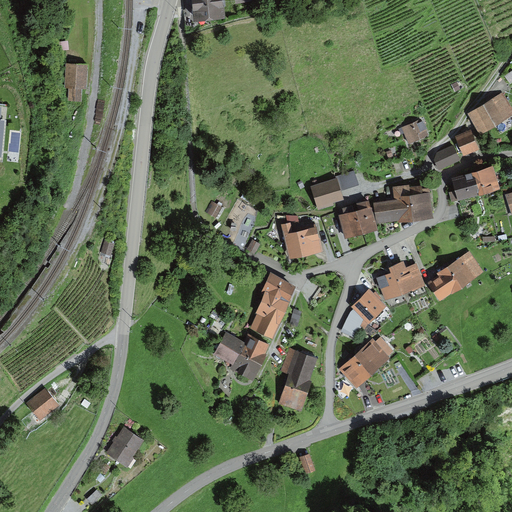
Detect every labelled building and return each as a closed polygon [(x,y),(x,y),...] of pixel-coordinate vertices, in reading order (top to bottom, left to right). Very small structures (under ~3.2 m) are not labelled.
[(190,0),(193,22),(226,19),(223,0),(190,0)] [(88,63),(66,62),(64,87),(68,87),(68,100),(81,101),(82,87),(86,88),(88,63)] [(457,82),(452,85),(455,92),(460,89),(457,82)] [(511,109),(503,94),(468,114),(479,134),(511,115),(511,109)] [(422,119),(398,129),(401,136),(405,134),(409,143),(429,135),(422,119)] [(479,152),(471,131),(456,137),(464,158),(479,152)] [(461,161),(455,146),(437,153),(434,160),(438,170),(461,161)] [(494,168),(472,174),(479,196),(500,190),(494,168)] [(337,178),(341,191),(359,186),(354,171),(336,176),(337,178)] [(448,193),(451,204),(479,196),(472,174),(452,179),(456,191),(448,193)] [(337,178),(310,186),(317,210),(333,205),(332,204),(344,200),(341,191),(337,178)] [(394,201),(375,203),(377,224),(433,219),(430,188),(422,189),(422,186),(409,187),(409,186),(393,187),(394,201)] [(212,201),(205,212),(216,218),(222,207),(212,201)] [(358,211),(357,211),(364,235),(378,231),(369,201),(356,204),(358,211)] [(364,235),(357,211),(354,212),(353,206),(343,209),(344,215),(339,217),(346,240),(364,235)] [(286,215),(288,223),(291,223),(292,229),(300,227),(297,216),(286,215)] [(288,223),(282,225),(290,258),(323,251),(317,223),(300,227),(292,229),(291,223),(288,223)] [(110,256),(114,244),(105,241),(100,253),(110,256)] [(248,250),(255,255),(261,245),(253,241),(248,250)] [(439,278),(429,284),(440,300),(481,273),(469,253),(436,274),(439,278)] [(404,262),(392,267),(402,294),(425,285),(416,264),(406,268),(404,262)] [(402,294),(392,267),(389,268),(391,274),(377,279),(386,301),(402,294)] [(263,291),(266,292),(289,303),(298,286),(271,273),(263,291)] [(387,307),(369,290),(351,307),(354,310),(364,319),(369,325),(387,307)] [(257,314),(251,329),(273,339),(289,303),(266,292),(256,313),(257,314)] [(294,309),(290,323),(298,326),(302,312),(294,309)] [(364,319),(354,310),(351,312),(341,332),(356,339),(362,327),(360,327),(364,319)] [(226,332),(220,342),(262,365),(267,355),(265,354),(269,345),(248,334),(244,342),(226,332)] [(373,340),(355,356),(372,375),(390,359),(388,357),(394,351),(381,337),(376,342),(373,340)] [(262,365),(220,342),(213,354),(233,365),(231,369),(253,381),(262,365)] [(410,346),(405,349),(409,355),(413,351),(410,346)] [(320,357),(289,347),(281,371),(290,374),(279,404),(300,412),(320,357)] [(372,375),(355,356),(339,369),(357,389),(372,375)] [(60,404),(47,387),(27,402),(40,419),(60,404)] [(147,443),(125,428),(108,454),(129,469),(147,443)] [(309,455),(300,458),(305,474),(315,471),(309,455)] [(96,490),(87,499),(92,505),(102,496),(96,490)]
